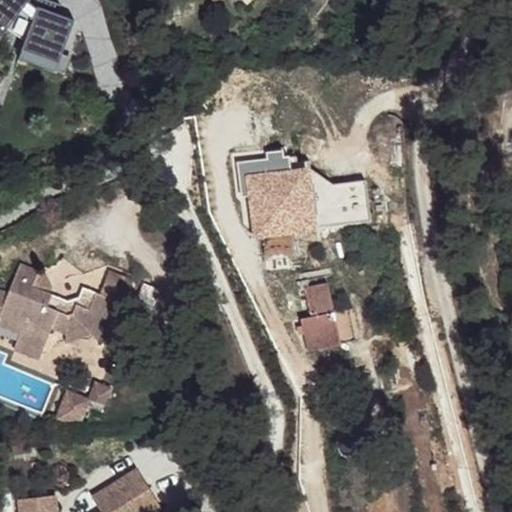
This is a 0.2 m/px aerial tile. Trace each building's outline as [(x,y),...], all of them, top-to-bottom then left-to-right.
[(0,0),(0,48),(62,63),(72,17),(19,5),(19,0),(0,0)] [(240,160),(246,241),(318,236),(313,170),(290,172),(289,156),(240,160)] [(326,186),(329,218),(368,215),(365,183),(326,186)] [(25,249),(21,258),(39,266),(44,257),(25,249)] [(50,260),(44,257),(39,266),(37,270),(54,278),(57,271),(50,260)] [(106,295),(109,285),(105,283),(86,275),(82,282),(70,287),(63,290),(53,286),(57,279),(54,278),(37,270),(39,266),(21,258),(12,277),(3,298),(0,304),(0,307),(22,318),(26,311),(49,321),(53,313),(67,320),(87,314),(103,330),(117,301),(106,295)] [(117,259),(105,283),(109,285),(106,295),(117,301),(122,290),(128,294),(139,270),(117,259)] [(0,271),(0,296),(3,298),(12,277),(0,271)] [(308,286),(305,276),(294,279),(296,288),(303,287),(308,286)] [(70,287),(57,279),(53,286),(63,290),(70,287)] [(331,308),(324,281),(308,286),(303,287),(311,313),(331,308)] [(354,338),(347,305),(332,309),(339,342),(354,338)] [(332,309),(331,308),(311,313),(299,316),(305,349),(339,342),(332,309)] [(49,321),(26,311),(22,318),(19,326),(42,335),(49,321)] [(42,335),(19,326),(16,333),(39,343),(42,335)] [(87,384),(65,375),(52,405),(78,404),(87,384)] [(113,484),(105,467),(57,488),(62,500),(88,488),(91,494),(113,484)] [(117,511),(124,509),(113,484),(91,494),(88,488),(62,500),(65,506),(53,511),(20,511),(20,506),(17,486),(0,487),(0,511),(117,511)]
